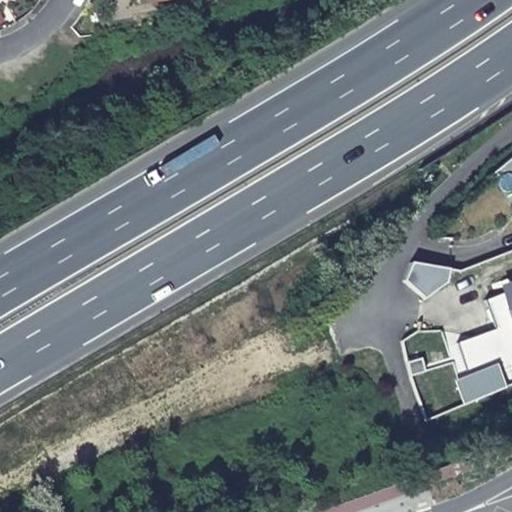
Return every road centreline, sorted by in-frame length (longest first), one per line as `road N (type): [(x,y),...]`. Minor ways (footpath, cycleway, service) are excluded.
road 1 (trunk): [(0,364),(372,144),(511,45)]
road 2 (trunk): [(475,0),(0,287)]
road 3 (residential): [(511,137),(423,213),(399,258),(391,343),(416,419)]
